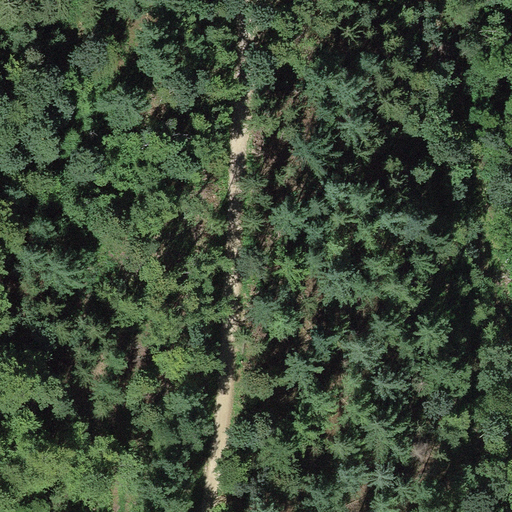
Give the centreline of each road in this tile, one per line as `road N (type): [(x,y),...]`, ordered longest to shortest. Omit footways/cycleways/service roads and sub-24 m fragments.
road 1 (track): [(239,0),(227,358),(208,511)]
road 2 (track): [(511,318),(443,56)]
